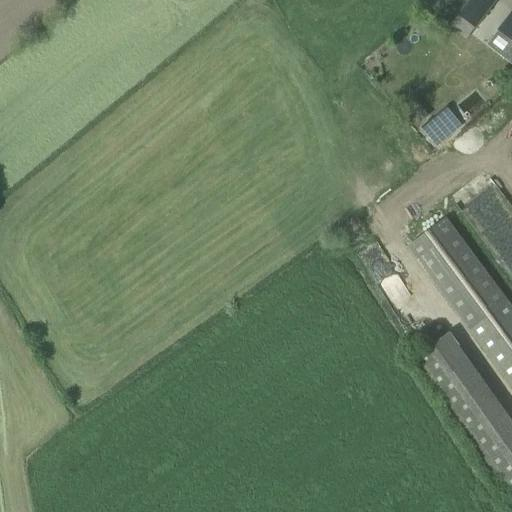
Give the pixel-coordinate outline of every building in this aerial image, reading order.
[(472,0),(471,2),(459,17),(475,29),(486,14),(497,0),(472,0)] [(511,12),(497,31),(511,41),(511,43),(502,56),(511,63),(511,12)] [(421,129),(437,147),(461,125),(444,107),(421,129)] [(511,307),(445,217),(405,246),(511,391),(511,307)] [(410,355),(503,494),(511,488),(511,424),(449,329),(410,355)]
